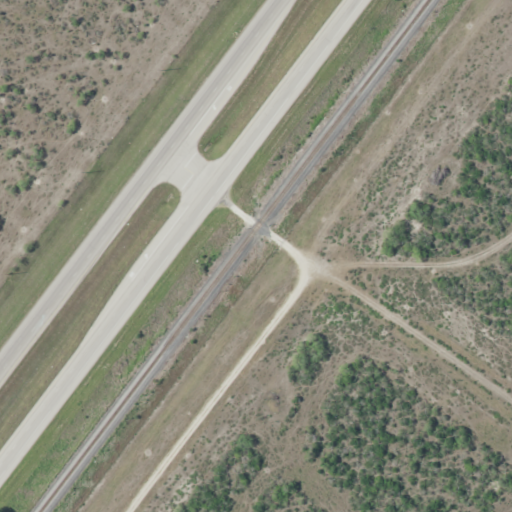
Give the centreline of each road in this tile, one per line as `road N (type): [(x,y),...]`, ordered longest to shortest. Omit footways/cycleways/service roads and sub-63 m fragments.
road 1 (trunk): [(0,474),(356,0)]
road 2 (trunk): [(278,0),(0,368)]
